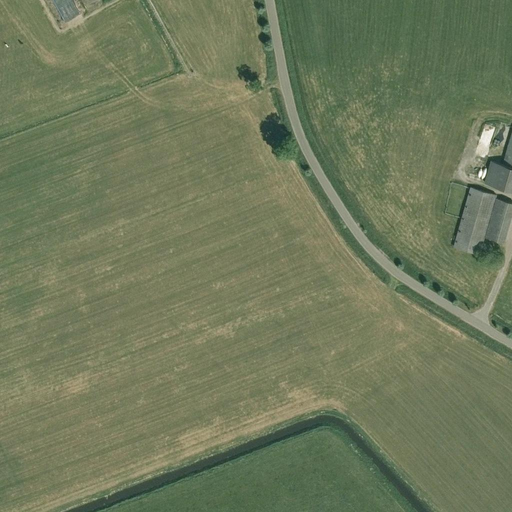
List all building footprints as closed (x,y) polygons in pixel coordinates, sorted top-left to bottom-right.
[(76,0),(74,0),(62,5),(70,25),(84,19),(76,0)] [(511,132),(503,164),(511,166),(511,132)] [(511,190),(511,166),(503,164),(491,161),(485,183),(511,190)] [(484,236),(495,197),(496,194),(470,187),(453,246),(479,253),(484,236)] [(511,211),(511,202),(495,197),(484,236),(503,241),(511,211)]
